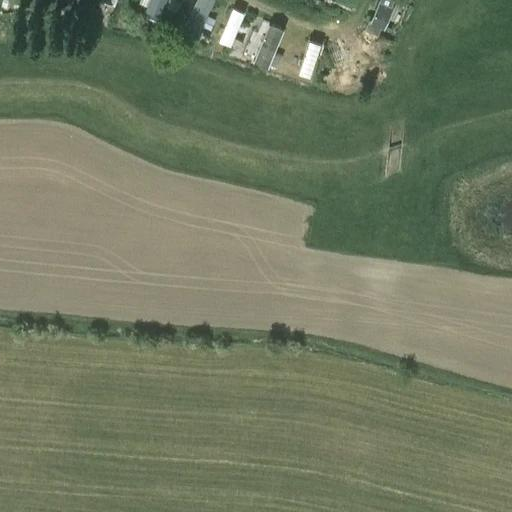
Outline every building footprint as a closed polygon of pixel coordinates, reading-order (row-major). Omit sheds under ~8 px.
[(162,15),(168,0),(153,0),(150,9),(162,15)] [(199,0),(191,24),(205,29),(214,0),(199,0)] [(375,0),(373,5),(375,7),(369,21),(384,27),(394,4),(391,3),(391,0),(394,0),(400,3),(400,0),(375,0)] [(233,3),(222,38),(236,42),(247,7),(233,3)] [(147,9),(143,18),(155,23),(159,14),(147,9)] [(270,18),(256,58),(273,64),(287,23),(270,18)] [(300,71),(316,75),(324,39),(308,35),(300,71)]
